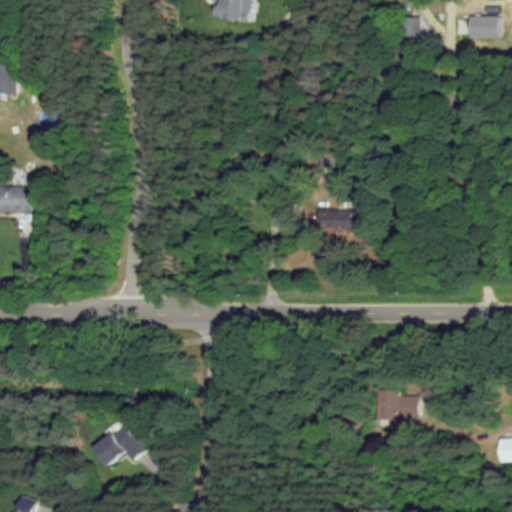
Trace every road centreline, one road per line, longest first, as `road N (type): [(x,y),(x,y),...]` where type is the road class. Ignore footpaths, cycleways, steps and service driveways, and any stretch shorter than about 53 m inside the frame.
road 1 (tertiary): [(0,312),(208,320),(511,316)]
road 2 (residential): [(124,317),(133,109),(119,0)]
road 3 (residential): [(208,320),(215,452),(196,511)]
